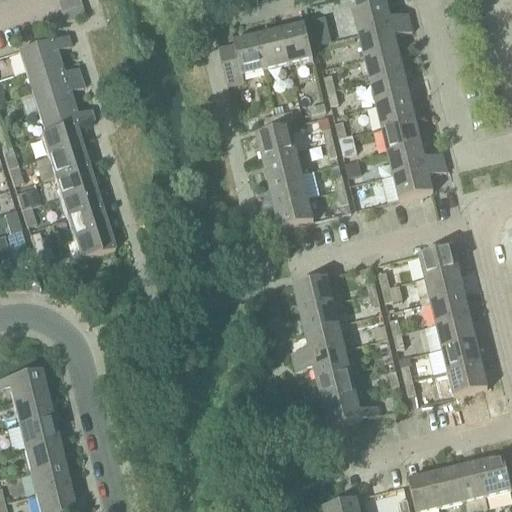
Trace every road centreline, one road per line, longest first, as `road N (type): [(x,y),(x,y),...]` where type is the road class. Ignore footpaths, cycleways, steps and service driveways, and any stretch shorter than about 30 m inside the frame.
road 1 (unclassified): [(116,511),(74,350),(46,322),(0,320)]
road 2 (residential): [(511,149),(468,159),(429,0)]
road 3 (residential): [(338,465),(511,425)]
road 4 (residential): [(511,205),(490,211),(484,222),(511,335)]
